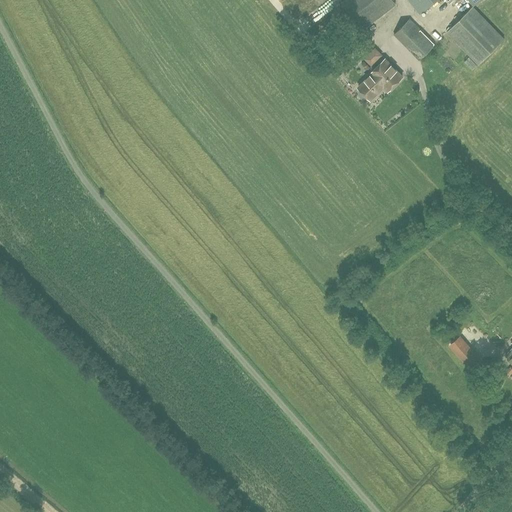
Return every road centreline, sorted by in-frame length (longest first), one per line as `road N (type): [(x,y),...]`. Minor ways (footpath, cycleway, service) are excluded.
road 1 (track): [(0,21),(99,199),(376,511)]
road 2 (track): [(238,511),(0,272)]
road 3 (unknown): [(511,230),(448,168),(415,66),(377,30)]
